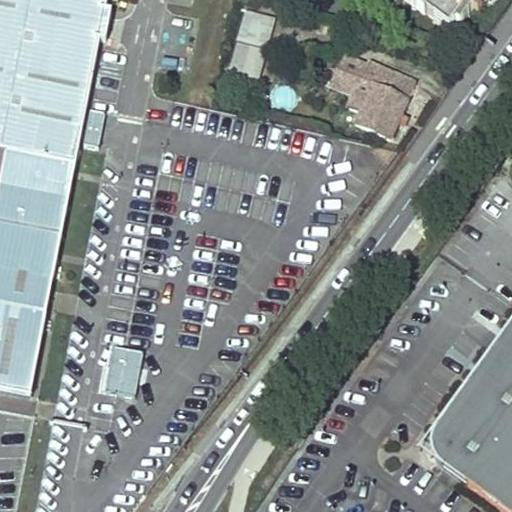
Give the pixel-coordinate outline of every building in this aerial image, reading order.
[(0,0),(0,392),(34,399),(103,42),(110,42),(115,14),(109,12),(111,0),(0,0)] [(416,0),(426,7),(427,6),(435,12),(441,4),(462,19),(474,2),(479,6),(483,0),(416,0)] [(276,16),(244,8),(225,73),(258,82),(276,16)] [(420,86),(346,51),(330,90),(352,100),(349,109),(361,116),(355,129),(395,147),(419,102),(415,99),(420,86)] [(89,113),(85,145),(101,147),(105,115),(89,113)] [(511,511),(511,324),(437,429),(437,428),(433,438),(431,447),(433,455),(437,464),(444,471),(502,511),(511,511)] [(104,392),(136,398),(145,356),(113,349),(104,392)]
